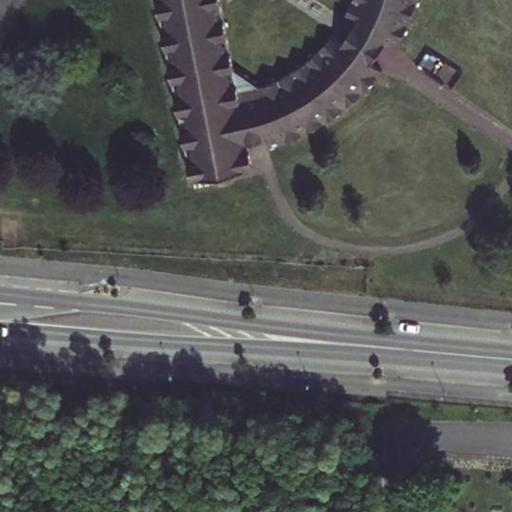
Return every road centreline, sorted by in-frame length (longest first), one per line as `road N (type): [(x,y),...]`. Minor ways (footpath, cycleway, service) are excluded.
road 1 (primary): [(392,348),(0,295)]
road 2 (primary): [(0,330),(191,345),(392,348)]
road 3 (primary): [(511,359),(392,348)]
